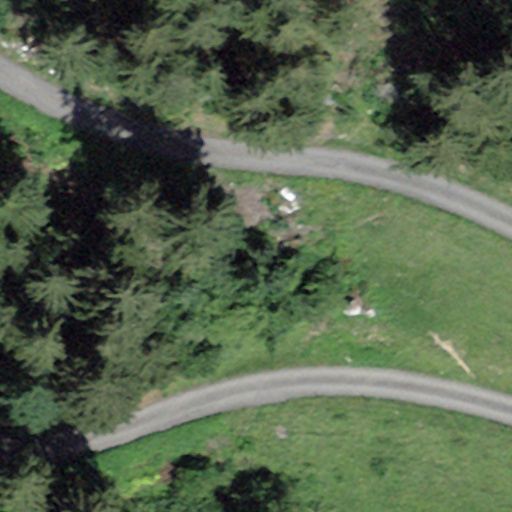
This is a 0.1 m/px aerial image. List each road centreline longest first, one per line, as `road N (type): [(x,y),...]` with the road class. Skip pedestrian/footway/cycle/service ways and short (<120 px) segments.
road 1 (track): [(511,223),(450,192),(317,157),(179,142),(0,58)]
road 2 (track): [(0,441),(247,379),(435,383),(511,408)]
